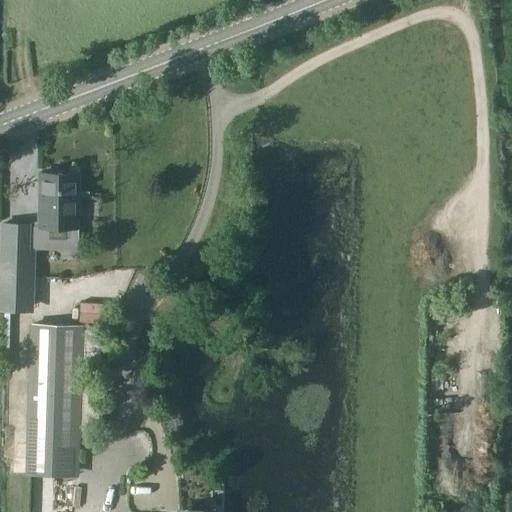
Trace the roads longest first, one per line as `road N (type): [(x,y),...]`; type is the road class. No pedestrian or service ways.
road 1 (tertiary): [(0,125),(325,0)]
road 2 (track): [(466,14),(414,17),(343,46),(260,100),(220,108)]
road 3 (track): [(466,14),(482,152)]
